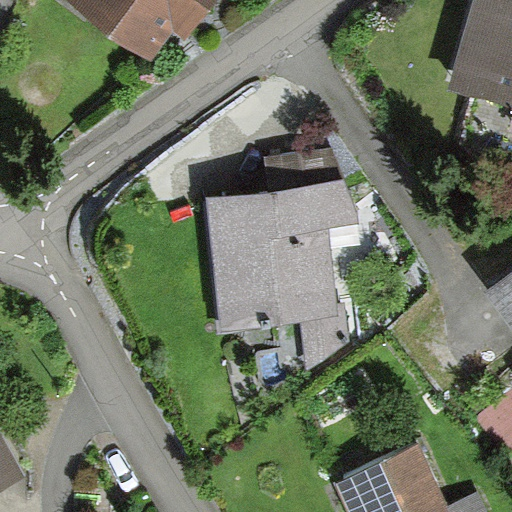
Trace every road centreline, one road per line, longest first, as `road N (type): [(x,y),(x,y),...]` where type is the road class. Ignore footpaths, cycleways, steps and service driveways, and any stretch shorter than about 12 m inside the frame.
road 1 (residential): [(20,222),(322,0)]
road 2 (residential): [(20,222),(182,511)]
